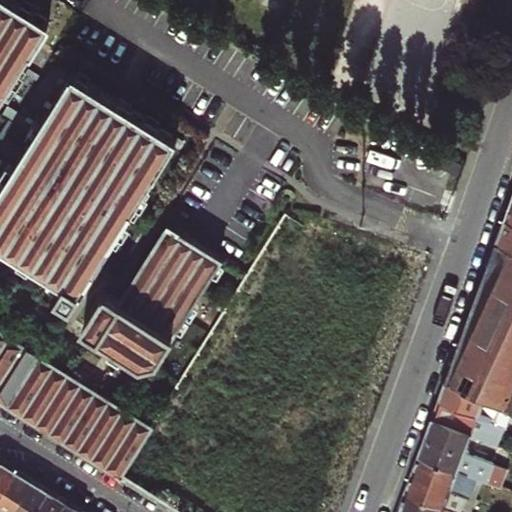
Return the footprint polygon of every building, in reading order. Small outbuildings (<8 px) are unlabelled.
[(21,0),(0,0),(0,101),(52,18),(21,0)] [(77,72),(0,193),(0,238),(68,280),(57,298),(70,306),(177,135),(77,72)] [(224,248),(171,214),(126,285),(111,276),(82,322),(141,359),(155,356),(224,248)] [(511,218),(507,216),(498,241),(511,247),(511,218)] [(511,247),(498,241),(497,241),(471,315),(447,377),(503,403),(511,406),(511,247)] [(0,399),(117,473),(149,422),(149,421),(0,327),(0,399)] [(496,421),(503,403),(447,377),(440,396),(496,421)] [(496,421),(440,396),(433,415),(472,433),(493,443),(501,423),(496,421)] [(511,406),(503,403),(496,421),(501,423),(507,426),(510,418),(511,418),(511,406)] [(492,486),(493,484),(500,467),(465,451),(472,433),(433,415),(420,453),(458,470),(492,486)] [(458,470),(420,453),(413,472),(451,490),(458,470)] [(0,494),(15,467),(2,459),(0,459),(0,494)] [(15,467),(0,494),(0,511),(13,511),(32,478),(15,467)] [(451,490),(413,472),(406,491),(444,508),(451,490)] [(32,478),(13,511),(35,511),(49,489),(32,478)] [(59,511),(66,499),(49,489),(35,511),(59,511)] [(404,511),(443,511),(444,508),(406,491),(399,509),(404,511)] [(59,511),(83,511),(84,511),(66,499),(59,511)]
